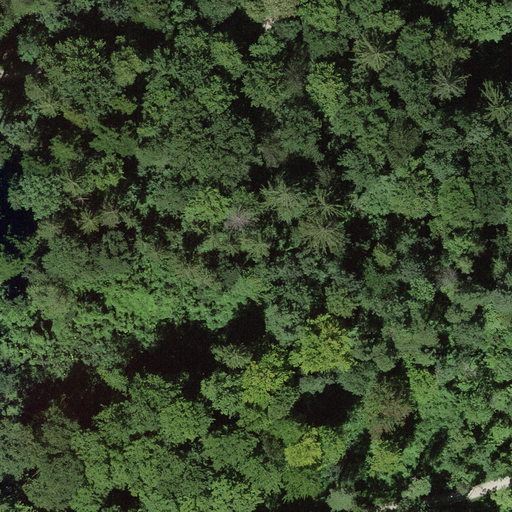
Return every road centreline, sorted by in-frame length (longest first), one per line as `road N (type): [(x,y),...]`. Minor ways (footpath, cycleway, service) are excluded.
road 1 (track): [(344,0),(271,26),(0,80)]
road 2 (track): [(339,511),(420,506),(511,478)]
